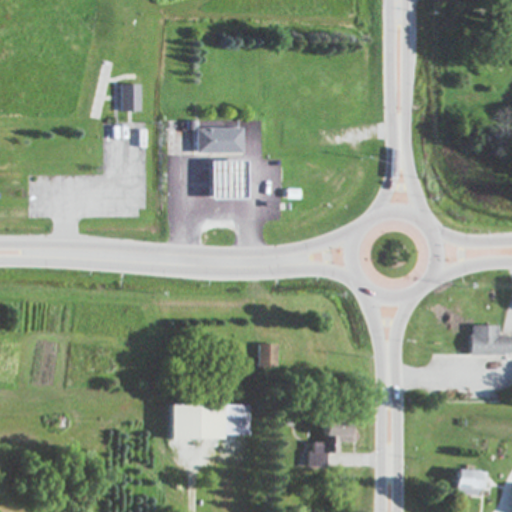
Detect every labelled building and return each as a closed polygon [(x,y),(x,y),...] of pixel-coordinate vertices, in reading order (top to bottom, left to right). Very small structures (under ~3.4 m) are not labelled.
[(135,113),(135,86),(114,87),(115,114),(135,113)] [(188,130),(189,156),(235,155),(235,130),(188,130)] [(203,202),(238,201),(238,163),(202,163),(203,202)] [(464,356),(509,356),(508,337),(492,337),(491,326),(463,327),(464,356)] [(252,369),(271,368),(270,345),(252,346),(252,369)] [(244,437),(244,406),(162,405),(162,441),(216,441),(216,436),(244,437)] [(342,420),(317,420),(317,444),(306,444),(306,452),(302,452),(302,468),(320,468),(320,454),(332,455),(332,444),(348,445),(348,431),(342,431),(342,420)] [(470,496),(471,490),(478,490),(479,472),(448,472),(448,496),(470,496)]
